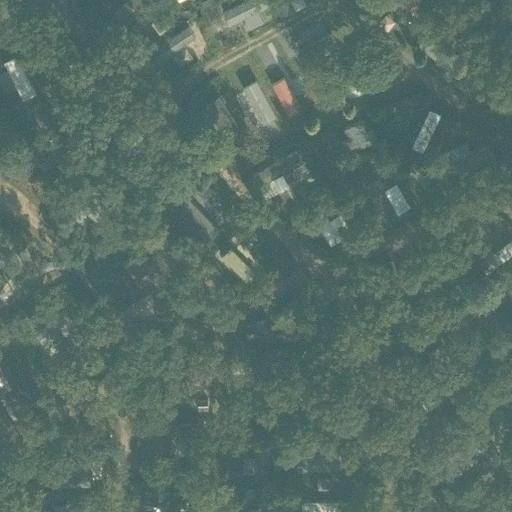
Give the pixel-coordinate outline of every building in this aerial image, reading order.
[(121,22),(120,23),(128,32),(154,10),(145,0),(129,0),(128,1),(136,10),(121,22)] [(212,0),(206,0),(201,3),(204,9),(214,4),(212,0)] [(265,0),(247,0),(223,12),(230,25),(244,18),(258,11),(269,6),(265,0)] [(382,0),(388,5),(394,9),(401,0),(382,0)] [(413,3),(408,9),(417,17),(422,11),(413,3)] [(160,16),(152,22),(160,32),(168,26),(160,16)] [(203,17),(196,20),(201,31),(208,28),(203,17)] [(432,20),(423,31),(431,39),(446,51),(455,59),(465,48),(432,20)] [(188,27),(151,51),(158,61),(195,38),(188,27)] [(475,40),(467,48),(476,55),(483,47),(475,40)] [(486,55),(463,82),(475,91),(491,72),(497,65),(486,55)] [(19,58),(5,65),(7,69),(20,93),(23,101),(37,93),(19,58)] [(511,76),(511,71),(500,62),(497,65),(491,72),(505,84),(511,76)] [(351,82),(343,85),(350,98),(392,79),(386,65),(365,75),(351,82)] [(59,83),(54,86),(60,96),(92,78),(86,68),(82,70),(59,83)] [(331,68),(322,71),(327,83),(336,79),(331,68)] [(45,77),(38,81),(44,91),(51,88),(45,77)] [(284,78),(272,84),(288,115),(300,109),(284,78)] [(258,84),(245,92),(250,102),(257,114),(260,119),(273,112),(258,84)] [(101,93),(93,100),(100,109),(105,104),(106,98),(101,93)] [(218,98),(205,106),(207,108),(220,129),(232,147),(245,138),(218,98)] [(20,103),(11,107),(16,116),(24,111),(20,103)] [(390,106),(383,110),(388,121),(395,118),(390,106)] [(429,110),(411,147),(422,153),(440,115),(429,110)] [(406,116),(398,147),(409,149),(417,118),(406,116)] [(141,123),(120,140),(127,150),(154,129),(146,119),(141,123)] [(280,120),(273,124),(278,132),(285,128),(280,120)] [(37,130),(11,148),(24,166),(49,148),(37,130)] [(348,140),(340,143),(345,154),(376,141),(372,130),(366,133),(348,140)] [(249,140),(240,146),(243,152),(252,146),(249,140)] [(452,160),(445,163),(450,177),(491,161),(485,147),(470,153),(452,160)] [(296,151),(252,175),(259,186),(282,174),(286,181),(297,175),(293,168),(303,162),(296,151)] [(397,151),(390,156),(397,165),(404,160),(397,151)] [(434,152),(431,160),(439,164),(443,155),(434,152)] [(141,155),(132,162),(140,170),(148,163),(141,155)] [(160,181),(155,186),(163,196),(189,173),(181,164),(176,168),(160,181)] [(77,192),(71,200),(87,214),(93,207),(105,193),(89,179),(77,192)] [(378,180),(365,187),(387,224),(399,217),(398,214),(384,190),(378,180)] [(203,181),(195,189),(203,197),(211,189),(203,181)] [(341,186),(331,192),(336,200),(346,194),(341,186)] [(435,189),(429,193),(434,202),(441,199),(435,189)] [(317,192),(307,198),(311,205),(321,199),(317,192)] [(187,198),(176,209),(208,241),(218,231),(187,198)] [(322,209),(311,216),(330,245),(340,238),(329,221),(322,209)] [(472,236),(465,224),(453,231),(460,243),(472,236)] [(250,229),(243,236),(248,242),(256,235),(250,229)] [(470,238),(463,243),(471,253),(477,248),(470,238)] [(511,242),(510,240),(479,264),(487,273),(511,253),(511,242)] [(441,243),(429,251),(434,259),(444,275),(449,281),(461,273),(441,243)] [(139,279),(146,272),(152,279),(167,265),(149,244),(126,264),(139,279)] [(230,247),(220,256),(248,284),(257,275),(230,247)] [(399,252),(389,256),(391,262),(393,268),(404,264),(399,252)] [(0,288),(19,265),(11,258),(9,261),(0,253),(0,288)] [(391,262),(359,275),(364,287),(371,284),(389,277),(396,274),(393,268),(391,262)] [(500,275),(492,282),(499,291),(504,286),(505,280),(500,275)] [(406,283),(404,287),(407,294),(417,289),(413,280),(406,283)] [(434,284),(426,290),(431,297),(439,291),(434,284)] [(407,302),(375,316),(381,328),(392,323),(406,317),(413,314),(407,302)] [(69,347),(62,336),(76,327),(65,310),(34,329),(52,357),(69,347)] [(296,310),(257,323),(261,337),(300,324),(296,310)] [(6,326),(13,336),(21,330),(14,320),(6,326)] [(429,328),(423,330),(427,339),(433,337),(431,332),(429,328)] [(314,340),(311,348),(319,351),(322,344),(314,340)] [(441,345),(428,352),(432,358),(443,377),(451,390),(464,382),(441,345)] [(402,363),(394,368),(399,375),(406,371),(402,363)] [(202,370),(158,371),(158,387),(171,386),(191,386),(202,385),(202,370)] [(287,371),(282,402),(294,404),(296,389),(306,390),(307,380),(298,379),(299,373),(287,371)] [(489,383),(494,391),(501,386),(496,378),(489,383)] [(436,389),(409,408),(416,418),(429,409),(432,415),(440,409),(436,404),(443,399),(436,389)] [(207,400),(197,401),(198,410),(208,410),(207,400)] [(353,400),(339,401),(341,435),(356,434),(355,426),(354,409),(353,400)] [(318,407),(316,415),(325,417),(326,408),(318,407)] [(458,415),(448,422),(452,428),(462,422),(458,415)] [(190,424),(154,426),(154,440),(171,440),(186,439),(190,439),(190,424)] [(262,424),(256,429),(260,435),(267,430),(262,424)] [(381,428),(370,429),(371,440),(382,439),(381,428)] [(470,431),(436,457),(445,469),(451,464),(470,450),(479,443),(470,431)] [(301,434),(294,434),(295,445),(302,445),(301,434)] [(255,473),(254,481),(268,481),(269,447),(256,446),(256,458),(255,473)] [(339,454),(296,456),(296,471),(340,468),(339,454)] [(486,456),(477,463),(483,471),(492,464),(486,456)] [(65,471),(53,471),(53,486),(88,485),(88,471),(81,471),(65,471)] [(304,478),(296,479),(297,488),(305,487),(304,478)] [(254,490),(244,490),(244,499),(254,499),(254,490)] [(319,511),(317,490),(304,491),(305,511),(319,511)] [(258,511),(273,511),(273,501),(259,501),(259,508),(258,511)] [(23,503),(21,511),(33,511),(34,504),(23,503)]
